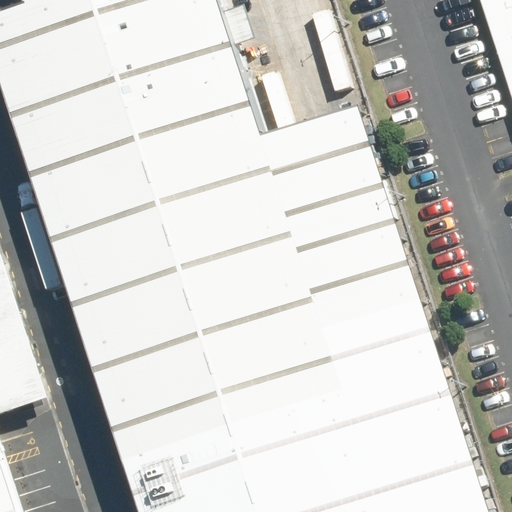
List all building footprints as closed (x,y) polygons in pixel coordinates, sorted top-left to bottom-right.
[(26,0),(0,8),(0,48),(149,511),(415,511),(294,140),(248,0),(26,0)] [(511,0),(488,0),(511,73),(511,0)] [(337,15),(305,25),(329,103),(362,93),(337,15)] [(328,128),(294,140),(415,511),(504,511),(371,114),(328,128)] [(0,511),(30,511),(0,418),(0,511)]
